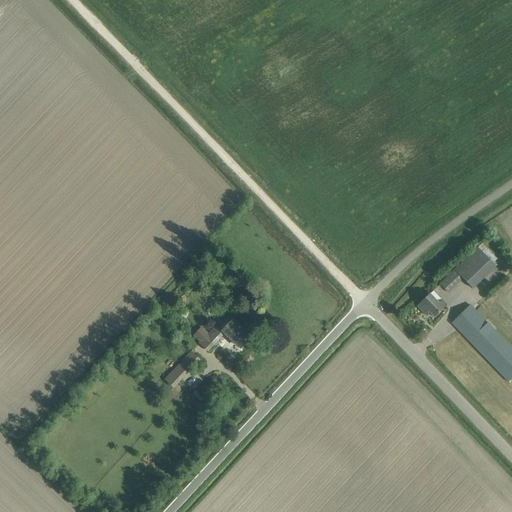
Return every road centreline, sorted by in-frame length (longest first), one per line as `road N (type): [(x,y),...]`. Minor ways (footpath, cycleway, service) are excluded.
road 1 (track): [(365,304),(73,0)]
road 2 (unclassified): [(170,511),(365,304)]
road 3 (unclassified): [(511,458),(365,304)]
road 4 (unclassified): [(365,304),(410,256),(511,183)]
